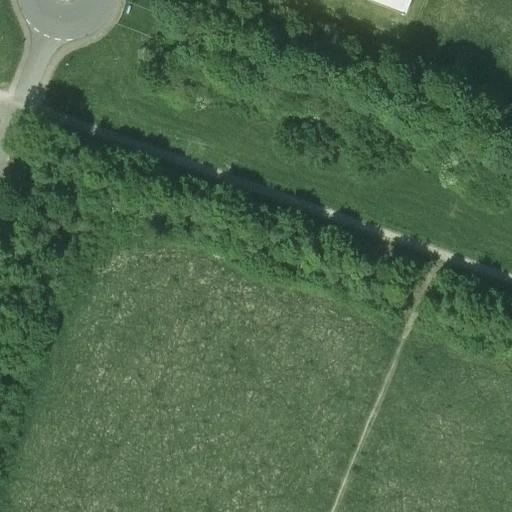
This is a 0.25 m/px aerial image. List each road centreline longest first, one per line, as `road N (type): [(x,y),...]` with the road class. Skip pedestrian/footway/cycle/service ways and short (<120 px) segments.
road 1 (track): [(0,100),(511,281)]
road 2 (track): [(441,255),(331,511)]
road 3 (track): [(511,85),(300,0)]
road 4 (track): [(47,117),(109,71),(128,46),(141,0)]
road 5 (unclassified): [(52,21),(0,154)]
